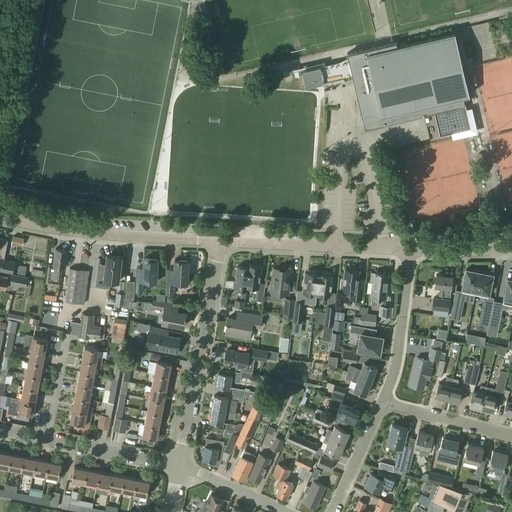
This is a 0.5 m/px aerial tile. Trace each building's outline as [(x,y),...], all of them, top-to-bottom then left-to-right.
[(395,41),(346,53),(354,84),(364,128),(423,114),(433,111),(439,136),(470,129),(463,96),(469,95),(454,32),(396,45),(395,41)] [(341,55),(334,57),(337,63),(343,61),(341,55)] [(325,65),(301,70),(305,86),(323,82),(323,80),(327,79),(325,71),(326,70),(325,65)] [(477,154),(475,157),(476,161),(478,163),(481,164),(484,163),(486,159),(485,155),(481,153),(477,154)] [(0,238),(0,271),(11,274),(14,262),(3,260),(7,240),(0,238)] [(48,265),(46,283),(59,285),(61,267),(65,268),(67,251),(55,249),(52,266),(48,265)] [(118,281),(121,257),(106,255),(105,269),(98,268),(95,286),(109,288),(110,280),(118,281)] [(136,277),(135,294),(141,294),(142,282),(156,282),(157,261),(148,260),(148,259),(143,259),(142,277),(136,277)] [(167,278),(166,295),(172,295),(173,283),(187,283),(188,262),(179,262),(179,260),(174,260),(173,278),(167,278)] [(17,266),(16,274),(27,276),(29,268),(26,267),(26,264),(21,263),(20,266),(17,266)] [(234,281),(233,288),(241,289),(240,300),(235,299),(234,306),(245,307),(245,300),(246,287),(249,265),(248,268),(237,267),(235,281),(234,281)] [(249,265),(246,287),(256,288),(255,300),(262,301),(265,284),(259,283),(261,267),(249,265)] [(344,269),(342,290),(355,291),(354,298),(361,299),(362,285),(357,284),(358,270),(356,270),(356,268),(348,267),(347,269),(344,269)] [(69,268),(64,301),(82,304),(87,271),(69,268)] [(273,268),(270,293),(287,295),(290,270),(273,268)] [(305,272),(302,292),(307,292),(307,295),(315,296),(318,274),(315,273),(316,269),(308,268),(307,272),(305,272)] [(466,269),(461,292),(474,294),(479,270),(472,269),(471,270),(466,269)] [(479,270),(474,294),(487,297),(492,275),(486,273),(487,272),(479,270)] [(318,274),(315,296),(325,297),(325,295),(330,295),(332,275),(330,275),(330,273),(322,272),(321,274),(318,274)] [(369,294),(368,304),(377,305),(378,298),(385,299),(388,274),(373,273),(371,273),(370,283),(372,283),(370,294),(369,294)] [(11,274),(9,283),(26,287),(28,277),(11,274)] [(436,275),(434,287),(440,287),(439,296),(445,296),(446,288),(451,288),(452,277),(436,275)] [(511,279),(507,279),(502,303),(511,305),(511,279)] [(134,298),(134,294),(134,281),(126,281),(126,298),(134,298)] [(433,298),(432,308),(448,310),(449,300),(433,298)] [(116,299),(115,306),(125,307),(126,301),(116,299)] [(285,299),(283,315),(291,316),(293,300),(285,299)] [(453,300),(450,318),(459,320),(463,302),(453,300)] [(153,301),(151,307),(164,310),(161,323),(182,327),(184,318),(185,318),(186,313),(168,310),(169,304),(153,301)] [(295,301),(293,321),(301,322),(303,302),(295,301)] [(333,319),(334,306),(326,305),(324,325),(332,326),(333,319)] [(482,306),(478,324),(488,326),(491,308),(482,306)] [(380,308),(378,322),(389,323),(391,308),(385,307),(385,308),(380,308)] [(491,311),(488,327),(497,329),(500,313),(491,311)] [(113,321),(121,321),(122,312),(113,312),(113,321)] [(8,313),(7,319),(22,322),(23,317),(8,313)] [(79,323),(77,335),(77,336),(97,339),(99,327),(91,326),(92,315),(81,313),(80,320),(79,323)] [(228,317),(224,334),(249,339),(251,326),(259,327),(261,316),(245,313),(244,320),(228,317)] [(354,313),(353,316),(360,317),(359,324),(374,326),(375,316),(354,313)] [(344,321),(333,319),(332,326),(331,329),(343,331),(344,321)] [(77,335),(79,323),(69,321),(67,334),(77,335)] [(351,324),(349,331),(360,333),(357,349),(379,353),(380,349),(382,350),(383,341),(381,341),(382,337),(366,334),(368,327),(351,324)] [(150,327),(149,333),(148,333),(145,348),(176,354),(179,339),(164,336),(165,330),(150,327)] [(9,331),(6,344),(12,345),(14,333),(9,331)] [(33,336),(30,349),(44,352),(47,339),(33,336)] [(279,343),(278,352),(287,353),(289,340),(283,339),(283,343),(279,343)] [(6,344),(4,357),(9,358),(12,345),(6,344)] [(84,347),(82,360),(101,363),(102,357),(97,356),(99,349),(84,347)] [(126,347),(125,355),(127,356),(138,358),(139,350),(126,347)] [(26,348),(25,353),(29,354),(28,361),(42,364),(44,352),(30,349),(26,348)] [(118,348),(115,366),(120,367),(124,349),(118,348)] [(430,348),(427,358),(438,361),(441,351),(430,348)] [(226,349),(223,363),(246,367),(248,354),(226,349)] [(253,349),(251,357),(266,360),(267,352),(253,349)] [(343,352),(342,360),(356,362),(357,355),(343,352)] [(440,353),(435,375),(441,376),(445,361),(446,355),(440,353)] [(125,368),(130,369),(135,370),(138,358),(127,356),(125,368)] [(4,357),(1,369),(7,370),(9,358),(4,357)] [(474,361),(469,384),(474,385),(479,366),(481,358),(475,357),(474,361)] [(410,378),(408,386),(422,389),(425,378),(429,379),(432,368),(431,368),(432,362),(416,358),(414,364),(414,365),(411,378),(410,378)] [(469,359),(463,382),(469,384),(474,361),(469,359)] [(82,360),(79,372),(94,375),(95,367),(100,368),(101,363),(82,360)] [(28,361),(25,374),(39,377),(42,364),(28,361)] [(156,361),(156,362),(150,361),(148,372),(154,374),(168,376),(170,364),(156,361)] [(349,365),(347,372),(371,381),(376,367),(363,362),(360,370),(349,365)] [(328,365),(326,371),(332,374),(334,367),(328,365)] [(1,369),(0,376),(0,381),(9,384),(10,375),(6,374),(7,370),(1,369)] [(241,372),(232,371),(225,369),(224,374),(218,373),(217,378),(214,378),(213,385),(215,385),(215,386),(229,388),(230,380),(239,382),(241,372)] [(79,372),(77,384),(91,387),(94,375),(79,372)] [(347,372),(344,378),(356,382),(353,390),(365,395),(371,381),(347,372)] [(19,373),(17,378),(24,380),(23,387),(37,389),(39,377),(25,374),(19,373)] [(154,374),(151,386),(165,389),(168,376),(154,374)] [(285,377),(284,381),(304,386),(324,390),(325,387),(305,382),(305,381),(285,377)] [(438,383),(434,396),(446,400),(451,379),(447,377),(445,385),(438,383)] [(273,378),(268,390),(281,395),(286,383),(273,378)] [(451,379),(446,400),(458,403),(462,389),(456,387),(457,380),(451,379)] [(122,380),(120,393),(125,394),(128,381),(122,380)] [(0,381),(0,394),(2,395),(3,391),(7,392),(9,384),(0,381)] [(296,387),(286,383),(284,389),(294,392),(301,395),(304,389),(296,387)] [(77,384),(74,397),(89,400),(91,387),(77,384)] [(333,385),(332,391),(343,395),(345,388),(333,385)] [(146,392),(145,398),(149,399),(163,402),(165,389),(151,386),(150,393),(146,392)] [(472,391),(468,405),(471,406),(470,408),(479,411),(480,408),(484,394),(485,394),(486,388),(481,386),(479,392),(472,391)] [(23,387),(20,399),(34,402),(37,389),(23,387)] [(232,388),(231,394),(243,396),(255,398),(256,392),(232,388)] [(332,392),(331,398),(341,401),(343,395),(332,392)] [(213,396),(211,408),(225,411),(225,410),(234,412),(236,401),(242,402),(243,396),(231,394),(230,399),(227,399),(227,398),(213,396)] [(481,408),(480,411),(489,413),(490,411),(492,411),(496,397),(485,394),(484,394),(480,408),(481,408)] [(6,396),(5,405),(19,408),(18,412),(32,415),(32,414),(35,415),(36,407),(34,407),(34,402),(20,399),(6,396)] [(74,397),(72,409),(91,413),(92,408),(87,407),(89,400),(74,397)] [(149,399),(146,411),(161,414),(163,402),(149,399)] [(511,401),(506,400),(502,414),(511,416),(511,401)] [(340,402),(333,419),(345,425),(347,420),(353,423),(359,411),(340,402)] [(235,442),(234,443),(244,447),(261,411),(251,407),(239,433),(235,442)] [(211,408),(209,421),(222,424),(225,411),(211,408)] [(72,409),(69,422),(75,423),(73,431),(87,433),(91,413),(72,409)] [(146,411),(144,424),(158,426),(161,414),(146,411)] [(315,413),(312,420),(326,426),(329,419),(315,413)] [(115,418),(112,431),(124,433),(127,421),(120,419),(115,418)] [(144,424),(141,436),(156,439),(158,426),(144,424)] [(391,424),(386,444),(396,446),(394,469),(402,471),(408,447),(410,438),(405,436),(407,428),(391,424)] [(332,431),(329,438),(343,444),(349,432),(334,426),(332,431)] [(233,431),(229,439),(235,441),(235,442),(239,433),(235,431),(233,431)] [(408,447),(402,471),(408,472),(413,453),(421,455),(427,457),(432,435),(418,431),(414,447),(414,449),(408,447)] [(289,433),(286,440),(299,446),(314,452),(317,445),(303,439),(289,433)] [(325,436),(322,442),(326,443),(324,449),(338,456),(343,444),(329,438),(325,436)] [(442,437),(437,459),(457,464),(460,454),(455,453),(457,441),(449,439),(449,437),(444,436),(443,438),(442,437)] [(275,437),(270,448),(277,451),(282,440),(275,437)] [(204,446),(202,459),(211,460),(210,465),(218,466),(223,442),(206,438),(205,446),(204,446)] [(229,439),(224,450),(230,452),(235,442),(235,441),(229,439)] [(467,444),(464,460),(478,463),(478,464),(480,458),(480,456),(482,448),(467,444)] [(492,450),(487,472),(501,476),(498,491),(503,493),(508,474),(502,473),(507,454),(500,452),(500,450),(494,449),(494,450),(492,450)] [(242,451),(232,474),(234,475),(234,476),(235,477),(239,479),(240,479),(241,478),(243,479),(254,457),(242,451)] [(0,452),(0,466),(7,468),(10,454),(0,452)] [(10,454),(7,468),(20,471),(23,457),(10,454)] [(258,454),(248,477),(259,482),(270,459),(258,454)] [(298,454),(294,464),(308,471),(313,461),(298,454)] [(320,455),(316,465),(328,471),(333,461),(320,455)] [(23,457),(20,471),(33,473),(36,459),(23,457)] [(36,459),(33,473),(45,476),(48,462),(36,459)] [(48,462),(45,476),(58,478),(61,464),(48,462)] [(277,464),(272,475),(278,478),(274,486),(278,488),(275,494),(286,498),(292,484),(284,480),(288,472),(287,472),(288,469),(277,464)] [(476,470),(474,478),(480,480),(484,467),(477,465),(476,470)] [(74,467),(71,481),(83,484),(86,469),(74,467)] [(86,469),(83,484),(96,486),(99,472),(86,469)] [(99,472),(96,486),(108,488),(111,474),(99,472)] [(390,488),(395,477),(383,472),(380,478),(370,473),(368,477),(366,476),(363,483),(365,484),(364,486),(380,492),(383,485),(390,488)] [(429,472),(427,480),(442,483),(444,476),(429,472)] [(108,488),(107,494),(113,495),(114,490),(121,491),(124,476),(111,474),(108,488)] [(124,476),(121,491),(133,493),(136,479),(124,476)] [(136,479),(133,493),(132,499),(138,500),(139,494),(146,496),(149,481),(136,479)] [(307,493),(303,503),(315,508),(324,486),(312,481),(310,487),(306,485),(303,491),(307,493)] [(438,484),(426,511),(428,511),(441,511),(444,506),(450,507),(448,511),(456,511),(458,509),(464,511),(472,492),(438,484)] [(3,490),(2,496),(14,499),(16,493),(3,490)] [(29,490),(28,496),(27,501),(39,504),(40,498),(42,492),(29,490)] [(16,493),(14,499),(27,501),(28,496),(16,493)] [(210,495),(203,510),(206,511),(218,511),(223,501),(210,495)] [(40,498),(39,504),(52,507),(54,501),(50,500),(40,498)] [(361,511),(365,503),(359,500),(354,511),(353,511),(352,511),(361,511)] [(383,501),(377,511),(387,511),(391,504),(383,501)]
